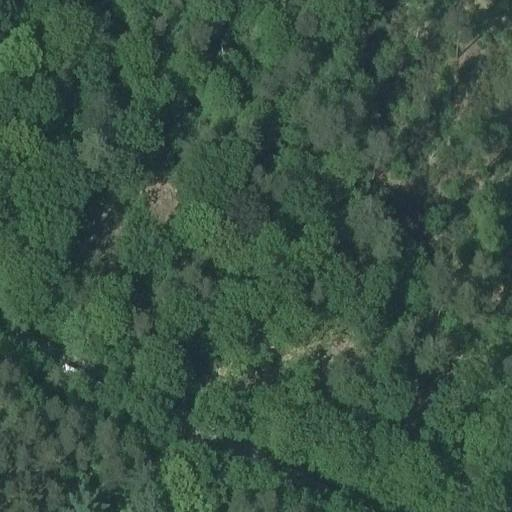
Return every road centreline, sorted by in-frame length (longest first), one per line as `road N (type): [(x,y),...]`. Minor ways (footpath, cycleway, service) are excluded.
road 1 (track): [(511,322),(162,78)]
road 2 (tertiary): [(337,511),(0,331)]
road 3 (unknown): [(142,0),(105,40),(31,165),(0,201)]
